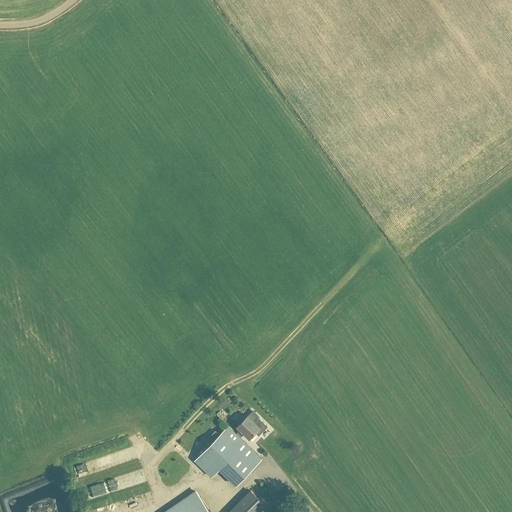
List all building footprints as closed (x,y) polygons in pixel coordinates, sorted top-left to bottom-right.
[(228,425),(213,440),(194,461),(212,477),(219,469),(236,485),(262,458),(241,437),(244,434),(250,439),(256,433),(259,435),(267,426),(258,418),(254,422),(248,415),(237,426),(240,429),(236,433),(228,425)] [(152,444),(167,431),(160,423),(145,437),(152,444)] [(29,459),(12,464),(15,473),(32,468),(29,459)] [(184,489),(196,476),(185,466),(173,479),(184,489)] [(39,511),(74,511),(61,477),(31,488),(39,511)] [(259,480),(251,490),(260,499),(269,489),(259,480)] [(211,511),(196,489),(162,511),(211,511)] [(270,511),(271,511),(250,490),(228,511),(270,511)]
